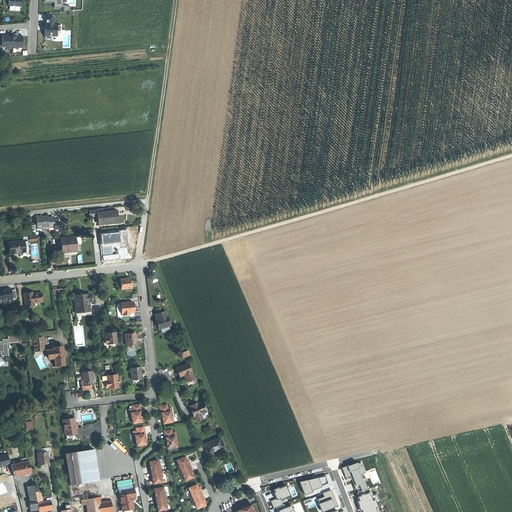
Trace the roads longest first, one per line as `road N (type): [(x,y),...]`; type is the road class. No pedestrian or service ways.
road 1 (track): [(511,153),(140,266)]
road 2 (residential): [(0,281),(140,266),(149,395)]
road 3 (track): [(146,201),(176,0)]
road 4 (track): [(511,419),(331,462)]
road 5 (residential): [(149,395),(156,445),(138,461),(147,511)]
